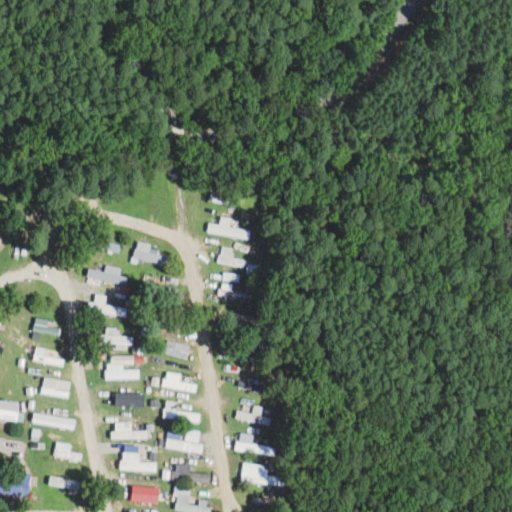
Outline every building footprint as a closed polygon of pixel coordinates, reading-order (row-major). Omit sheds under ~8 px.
[(209,200),(232,207),(234,201),(211,194),(209,200)] [(229,227),(231,220),(221,217),(219,226),(208,223),(207,232),(249,240),(251,231),(229,227)] [(118,255),(121,246),(84,235),(82,243),(118,255)] [(151,245),(138,241),(133,257),(168,268),(171,259),(149,252),(151,245)] [(217,264),(244,268),(245,261),(231,258),(233,249),(220,246),(217,264)] [(120,269),(106,265),(105,272),(89,269),(87,277),(125,286),(127,277),(119,275),(120,269)] [(218,295),(250,302),(251,294),(220,287),(218,295)] [(92,308),(123,319),(126,311),(104,303),(106,297),(97,294),(92,308)] [(158,325),(167,324),(166,313),(157,313),(158,325)] [(49,321),(36,317),(32,330),(57,337),(59,330),(48,327),(49,321)] [(234,327),(247,331),(250,325),(236,321),(234,327)] [(118,336),(119,328),(104,327),(103,343),(132,346),(132,337),(118,336)] [(188,359),(191,346),(166,341),(163,353),(188,359)] [(62,369),(65,359),(36,348),(33,358),(62,369)] [(236,360),(254,361),(255,349),(236,348),(236,360)] [(134,356),(107,356),(107,379),(139,379),(139,368),(134,368),(134,356)] [(68,399),(71,383),(44,377),(41,394),(68,399)] [(197,383),(163,377),(162,386),(196,392),(197,383)] [(144,395),(117,394),(116,406),(144,407),(144,395)] [(0,418),(16,422),(20,403),(0,399),(0,418)] [(200,420),(200,411),(178,411),(178,400),(163,400),(163,420),(200,420)] [(255,414),(237,411),(236,419),(254,421),(255,414)] [(73,419),(54,418),(53,426),(72,428),(73,419)] [(131,421),(115,421),(115,430),(110,430),(110,439),(147,439),(147,430),(131,430),(131,421)] [(167,439),(165,447),(201,453),(203,444),(198,443),(201,431),(187,429),(186,438),(173,436),(173,440),(167,439)] [(236,451),(275,455),(276,446),(253,444),(254,434),(239,433),(236,451)] [(156,472),(157,462),(139,461),(139,453),(121,452),(121,471),(156,472)] [(193,474),(193,465),(178,464),(177,481),(209,482),(209,474),(193,474)] [(241,480),(284,488),(286,478),(244,470),(241,480)] [(22,474),(0,474),(0,494),(22,495),(22,474)] [(82,485),(65,482),(66,477),(57,475),(55,487),(81,491),(82,485)] [(157,487),(132,487),(132,503),(157,503),(157,487)] [(176,511),(209,511),(209,505),(190,505),(190,495),(176,495),(176,511)]
